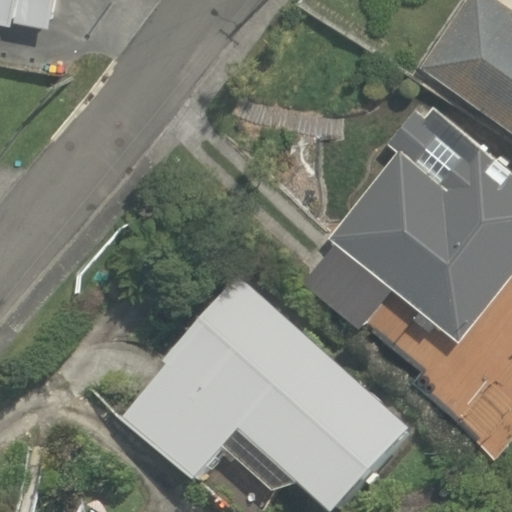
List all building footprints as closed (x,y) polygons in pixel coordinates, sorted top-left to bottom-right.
[(9,0),(55,14),(59,0),(9,0)] [(476,0),(430,71),(511,124),(511,7),(501,0),(476,0)] [(0,63),(28,68),(33,36),(0,30),(0,63)] [(308,282),(502,455),(511,443),(511,167),(441,104),(430,116),(419,107),(389,140),(403,153),(333,232),(343,242),(308,282)] [(244,442),(326,511),(357,511),(423,435),(247,285),(127,426),(203,491),(244,442)]
